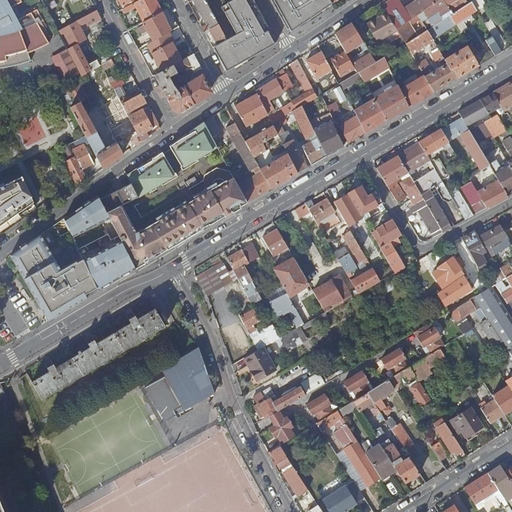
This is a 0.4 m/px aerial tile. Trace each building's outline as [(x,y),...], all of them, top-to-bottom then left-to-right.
[(0,0),(0,68),(6,68),(16,66),(26,63),(31,61),(28,53),(39,49),(48,44),(41,31),(46,27),(36,10),(17,20),(11,8),(21,3),(20,0),(0,0)] [(139,0),(123,9),(124,13),(136,7),(143,22),(161,12),(155,0),(139,0)] [(218,24),(204,0),(193,0),(207,26),(203,29),(204,32),(218,24)] [(217,45),(215,46),(228,68),(232,66),(255,53),(273,43),(276,42),(254,3),(253,0),(232,0),(226,3),(230,10),(224,13),(236,34),(226,40),(217,45)] [(288,28),(288,26),(273,0),(270,0),(286,29),(288,28)] [(273,0),(288,26),(331,3),(329,0),(273,0)] [(394,0),(388,0),(385,2),(381,5),(387,13),(390,19),(401,11),(394,0)] [(433,4),(430,0),(417,0),(416,1),(401,11),(390,19),(396,29),(433,4)] [(440,0),(438,2),(444,10),(459,0),(440,0)] [(473,0),(471,2),(477,11),(485,5),(482,0),(473,0)] [(470,15),(477,11),(471,2),(449,16),(454,25),(460,34),(468,29),(464,22),(472,17),(470,15)] [(230,10),(226,3),(220,7),(224,13),(230,10)] [(288,26),(288,28),(290,31),(332,4),(331,3),(288,26)] [(430,10),(429,8),(412,19),(418,28),(441,12),(437,6),(430,10)] [(96,10),(58,31),(60,35),(64,32),(71,47),(67,49),(80,73),(81,76),(101,65),(111,59),(112,59),(108,52),(95,59),(96,61),(88,65),(77,45),(86,40),(78,26),(85,22),(87,26),(101,19),(96,10)] [(165,19),(161,12),(143,22),(142,22),(143,23),(137,26),(141,32),(146,29),(153,40),(169,32),(170,31),(164,20),(165,19)] [(396,29),(390,19),(387,13),(367,25),(377,42),(397,31),(396,29)] [(427,30),(432,39),(454,25),(449,16),(427,30)] [(363,41),(351,23),(335,34),(344,52),(345,53),(351,49),(353,52),(355,50),(354,47),(363,41)] [(218,24),(204,32),(206,34),(210,32),(217,45),(226,40),(218,24)] [(405,44),(411,53),(432,39),(427,30),(405,44)] [(169,32),(153,40),(146,44),(161,72),(173,66),(182,60),(172,43),(174,41),(169,32)] [(485,40),(495,56),(502,52),(492,36),(485,40)] [(430,43),(434,41),(432,39),(411,53),(412,55),(430,43)] [(424,76),(434,93),(456,79),(445,59),(434,41),(430,43),(435,53),(432,55),(436,62),(439,60),(443,67),(430,75),(426,68),(428,67),(424,60),(417,64),(424,76)] [(445,59),(456,79),(479,66),(468,46),(445,59)] [(50,58),(63,83),(79,74),(66,49),(50,58)] [(316,79),(331,70),(321,51),(305,61),(310,68),(306,70),(310,77),(313,75),(316,79)] [(340,77),(354,68),(352,64),(345,53),(344,52),(331,60),(340,77)] [(395,56),(392,52),(384,57),(386,62),(395,56)] [(255,53),(232,66),(235,70),(257,56),(255,53)] [(358,72),(375,62),(370,53),(352,64),(354,68),(357,73),(358,72)] [(182,60),(173,66),(177,73),(185,68),(186,71),(192,68),(195,72),(199,70),(198,68),(201,67),(194,54),(182,60)] [(386,62),(384,57),(375,62),(358,72),(364,82),(385,69),(388,74),(391,72),(386,62)] [(114,64),(111,59),(101,65),(103,70),(114,64)] [(292,103),(295,110),(301,106),(317,97),(312,89),(297,60),(289,65),(298,81),(302,79),(309,91),(291,101),(292,103)] [(161,72),(154,76),(173,112),(181,114),(194,105),(184,86),(177,90),(169,77),(177,73),(173,66),(161,72)] [(184,86),(194,105),(208,95),(209,89),(202,75),(196,79),(194,76),(191,78),(193,81),(184,86)] [(285,75),(279,78),(285,90),(292,87),(285,75)] [(400,90),(408,107),(434,93),(424,76),(419,79),(419,82),(407,89),(404,88),(400,90)] [(146,102),(141,94),(133,98),(129,100),(127,101),(120,86),(124,84),(120,78),(110,83),(126,113),(133,109),(146,102)] [(276,80),(255,92),(257,94),(265,111),(274,106),(270,99),(283,91),(276,80)] [(511,80),(493,92),(504,112),(511,107),(511,80)] [(73,106),(70,108),(85,136),(102,169),(123,154),(112,133),(108,135),(113,144),(104,149),(80,103),(88,98),(81,84),(66,92),(73,106)] [(374,99),(387,120),(408,107),(400,90),(398,85),(392,88),(391,86),(384,90),(385,93),(374,99)] [(317,97),(321,95),(322,94),(317,86),(312,89),(317,97)] [(365,97),(366,99),(372,95),(367,87),(361,91),(365,97)] [(493,92),(459,112),(462,118),(467,126),(498,109),(500,114),(504,112),(493,92)] [(265,111),(257,94),(234,107),(246,127),(253,123),(254,125),(260,122),(259,119),(267,115),(265,111)] [(354,111),(365,133),(373,128),(372,126),(378,122),(380,122),(380,124),(387,120),(374,99),(372,95),(366,99),(368,103),(354,111)] [(351,106),(352,107),(354,111),(368,103),(366,99),(365,97),(351,106)] [(331,112),(341,108),(338,100),(328,104),(331,112)] [(107,125),(94,101),(89,104),(99,123),(100,122),(102,127),(107,125)] [(281,118),(294,110),(295,110),(292,103),(277,111),(281,118)] [(302,147),(311,165),(326,156),(317,138),(301,106),(295,110),(294,110),(308,138),(310,137),(314,140),(302,147)] [(158,125),(148,107),(136,113),(128,117),(138,135),(158,125)] [(339,126),(348,143),(365,133),(354,111),(352,107),(349,108),(350,110),(349,111),(353,118),(339,126)] [(136,113),(133,109),(126,113),(128,117),(136,113)] [(267,115),(272,123),(277,121),(272,112),(267,115)] [(494,138),(507,131),(498,115),(484,122),(494,138)] [(277,135),(278,136),(284,132),(280,124),(286,120),(284,117),(272,124),(273,126),(277,135)] [(462,118),(441,130),(448,142),(461,134),(480,168),(481,170),(490,165),(469,130),(467,126),(462,118)] [(247,201),(248,203),(271,189),(260,170),(253,157),(249,150),(245,142),(232,120),(224,124),(250,171),(253,169),(256,174),(238,185),(247,201)] [(218,147),(205,123),(202,125),(201,123),(189,131),(193,137),(187,141),(183,136),(172,144),(173,146),(170,147),(182,168),(192,162),(191,161),(208,151),(208,152),(218,147)] [(264,142),(277,135),(273,126),(265,130),(264,128),(261,130),(262,132),(245,142),(249,150),(264,142)] [(317,138),(326,156),(343,146),(335,129),(317,138)] [(441,130),(441,129),(430,136),(438,149),(441,147),(449,159),(456,155),(448,142),(441,130)] [(419,143),(426,156),(438,149),(430,136),(419,143)] [(511,169),(511,139),(510,136),(503,140),(511,156),(511,159),(508,162),(510,166),(511,169)] [(287,153),(297,173),(309,166),(302,153),(299,154),(292,139),(282,144),(287,153)] [(249,150),(253,157),(268,149),(264,142),(249,150)] [(419,143),(398,156),(408,173),(429,160),(426,156),(419,143)] [(77,183),(86,178),(82,169),(72,151),(68,144),(63,147),(70,160),(65,162),(77,183)] [(72,151),(82,169),(94,163),(84,145),(72,151)] [(130,175),(129,176),(140,196),(176,175),(162,153),(160,154),(159,153),(147,161),(150,166),(144,170),(141,165),(129,173),(130,175)] [(260,170),(271,189),(297,173),(287,153),(260,170)] [(398,156),(377,168),(399,205),(402,203),(401,201),(405,199),(395,181),(408,173),(398,156)] [(436,159),(430,162),(435,169),(437,173),(442,170),(436,159)] [(505,191),(511,186),(511,169),(510,166),(495,175),(499,180),(505,191)] [(480,168),(468,175),(469,178),(473,176),(482,171),(481,170),(480,168)] [(438,185),(442,182),(440,178),(437,173),(435,169),(413,182),(421,195),(429,190),(438,185)] [(437,173),(440,178),(445,175),(442,170),(437,173)] [(129,176),(127,177),(138,197),(140,196),(129,176)] [(186,181),(189,187),(198,182),(195,176),(186,181)] [(469,178),(475,187),(479,184),(476,178),(474,179),(473,176),(469,178)] [(224,214),(225,216),(241,206),(240,204),(247,201),(238,185),(234,177),(227,181),(226,182),(225,181),(218,185),(212,189),(213,191),(207,195),(205,190),(193,197),(194,199),(209,223),(224,214)] [(416,206),(424,201),(421,195),(413,182),(410,177),(401,183),(412,200),(407,203),(411,209),(416,206)] [(469,185),(462,190),(476,214),(487,208),(477,192),(475,187),(469,178),(467,180),(469,185)] [(487,208),(508,196),(505,191),(499,180),(477,192),(487,208)] [(7,186),(21,214),(31,207),(18,181),(7,186)] [(204,189),(205,190),(207,195),(213,191),(212,189),(218,185),(216,182),(204,189)] [(0,228),(21,214),(7,186),(0,189),(0,228)] [(361,186),(348,194),(361,215),(382,203),(376,192),(367,197),(361,186)] [(433,215),(441,211),(440,208),(429,190),(421,195),(424,201),(433,215)] [(465,220),(473,216),(457,190),(450,195),(465,220)] [(115,192),(99,199),(100,200),(101,202),(102,204),(106,212),(122,205),(115,192)] [(97,195),(86,203),(88,207),(93,207),(101,202),(100,200),(99,199),(97,195)] [(341,198),(333,202),(350,231),(358,226),(341,198)] [(188,203),(203,229),(225,216),(224,214),(209,223),(194,199),(188,203)] [(310,200),(305,203),(328,243),(331,241),(320,221),(325,218),(327,221),(332,218),(330,215),(335,212),(328,199),(314,207),(310,200)] [(162,218),(153,223),(167,250),(203,229),(188,203),(187,201),(174,208),(173,209),(176,213),(170,217),(169,214),(162,218)] [(411,209),(404,215),(408,221),(420,214),(434,237),(443,232),(433,215),(424,201),(416,206),(411,209)] [(86,203),(63,219),(66,224),(69,229),(76,244),(90,234),(88,231),(93,226),(93,227),(94,227),(94,228),(95,228),(96,228),(97,228),(98,228),(99,228),(103,225),(110,220),(106,212),(102,204),(101,202),(93,207),(88,207),(86,203)] [(125,212),(122,205),(106,212),(110,220),(122,243),(136,269),(141,266),(139,262),(144,260),(148,258),(160,252),(161,254),(165,252),(151,224),(143,229),(136,233),(128,218),(124,219),(122,214),(125,212)] [(296,209),(300,217),(307,214),(303,205),(296,209)] [(161,215),(162,218),(169,214),(170,217),(176,213),(173,209),(174,208),(173,208),(161,215)] [(443,232),(452,228),(441,211),(433,215),(443,232)] [(167,250),(153,223),(151,224),(165,252),(167,250)] [(491,256),(510,245),(505,236),(506,236),(500,225),(481,236),(491,256)] [(397,228),(376,240),(380,248),(402,235),(397,228)] [(288,247),(277,229),(263,237),(273,256),(288,247)] [(362,250),(350,231),(342,235),(354,255),(362,250)] [(475,232),(462,239),(466,247),(477,267),(485,262),(480,254),(485,251),(475,232)] [(60,270),(40,235),(10,255),(48,321),(99,291),(86,266),(83,259),(77,263),(76,261),(60,270)] [(404,239),(402,235),(380,248),(395,273),(417,261),(413,254),(400,261),(392,246),(404,239)] [(122,243),(86,266),(99,291),(136,269),(122,243)] [(252,244),(242,249),(249,263),(259,257),(252,244)] [(473,297),(449,312),(450,313),(463,334),(472,329),(473,328),(472,325),(469,327),(466,321),(463,322),(460,319),(480,306),(474,296),(488,287),(485,282),(477,267),(466,247),(438,267),(439,269),(433,273),(437,281),(444,289),(466,273),(478,291),(471,294),(473,297)] [(344,248),(334,253),(347,274),(356,268),(348,254),(344,248)] [(233,270),(237,278),(249,301),(259,296),(244,266),(249,263),(242,249),(227,258),(233,270)] [(212,267),(196,276),(196,278),(207,296),(237,278),(233,270),(228,273),(218,255),(209,261),(212,267)] [(294,258),(273,269),(283,287),(287,294),(289,297),(310,285),(294,258)] [(509,264),(496,271),(498,274),(501,280),(505,277),(508,276),(511,273),(511,265),(510,267),(509,264)] [(351,281),(358,294),(381,281),(373,268),(351,281)] [(495,285),(507,303),(511,300),(511,273),(508,276),(495,285)] [(498,274),(485,282),(488,287),(491,286),(495,283),(501,280),(498,274)] [(313,291),(326,312),(331,309),(329,306),(342,299),(343,302),(351,298),(338,276),(330,281),(331,282),(313,291)] [(511,319),(491,286),(488,287),(474,296),(480,306),(488,319),(505,346),(507,349),(511,346),(511,319)] [(283,287),(266,295),(270,302),(287,294),(283,287)] [(287,294),(270,302),(278,316),(291,310),(300,327),(304,324),(289,297),(287,294)] [(234,298),(231,299),(237,312),(240,310),(234,298)] [(137,320),(134,316),(128,319),(130,324),(96,344),(93,340),(87,343),(89,348),(55,368),(52,364),(46,368),(49,372),(31,382),(41,398),(42,398),(42,397),(52,391),(52,392),(58,388),(59,387),(64,384),(65,384),(71,381),(71,380),(92,367),(93,368),(99,364),(99,363),(105,360),(105,361),(112,357),(112,355),(133,343),(134,344),(140,340),(140,339),(145,336),(146,336),(152,333),(153,331),(163,326),(164,326),(166,324),(160,314),(158,315),(154,310),(137,320)] [(264,330),(254,310),(240,317),(257,351),(258,351),(259,350),(264,348),(271,343),(264,330)] [(505,346),(488,319),(480,324),(497,351),(505,346)] [(440,348),(444,346),(439,338),(433,329),(430,324),(417,331),(420,336),(417,338),(421,344),(425,343),(426,346),(431,353),(440,348)] [(272,326),(264,330),(271,343),(273,342),(279,339),(272,326)] [(299,327),(287,334),(279,339),(273,342),(278,353),(290,346),(291,348),(300,343),(300,344),(310,338),(309,335),(305,338),(299,327)] [(435,327),(433,329),(439,338),(441,337),(435,327)] [(87,343),(93,340),(91,335),(84,339),(87,343)] [(201,357),(198,347),(193,350),(198,358),(201,357)] [(257,351),(244,358),(257,381),(276,371),(264,348),(259,350),(258,351),(257,351)] [(381,360),(385,366),(388,364),(390,368),(395,376),(408,368),(403,360),(406,358),(400,348),(381,360)] [(431,353),(419,361),(409,367),(415,376),(418,381),(432,373),(429,369),(446,359),(440,348),(431,353)] [(198,358),(193,350),(161,369),(165,376),(144,387),(164,422),(176,415),(176,414),(174,412),(180,408),(179,408),(188,403),(190,407),(214,393),(201,357),(198,358)] [(44,363),(46,368),(52,364),(50,360),(44,363)] [(415,376),(409,367),(408,368),(395,376),(388,379),(394,389),(396,391),(398,389),(397,387),(415,376)] [(344,383),(348,389),(351,387),(353,390),(357,398),(361,396),(368,392),(370,391),(365,383),(368,381),(362,371),(344,383)] [(308,394),(325,384),(319,373),(302,383),(308,394)] [(388,379),(379,385),(370,391),(368,392),(373,401),(394,389),(388,379)] [(430,400),(419,382),(410,387),(421,406),(430,400)] [(505,388),(492,396),(494,400),(494,399),(504,414),(511,409),(511,392),(506,383),(503,385),(505,388)] [(261,410),(265,418),(306,395),(301,387),(273,402),(270,398),(270,397),(265,400),(261,393),(253,397),(258,404),(261,403),(264,408),(261,410)] [(270,397),(270,398),(274,396),(270,388),(261,393),(265,400),(270,397)] [(373,401),(368,392),(361,396),(357,398),(352,401),(358,410),(373,401)] [(310,412),(313,410),(315,413),(320,421),(333,413),(328,406),(331,404),(325,394),(306,406),(310,412)] [(494,400),(492,396),(488,399),(490,402),(486,404),(485,402),(480,405),(481,408),(480,408),(490,423),(503,415),(504,414),(494,399),(494,400)] [(11,412),(5,397),(0,399),(0,408),(3,415),(11,412)] [(176,414),(190,407),(188,403),(179,408),(180,408),(174,412),(176,414)] [(470,408),(451,421),(458,432),(461,430),(468,441),(484,431),(470,408)] [(343,419),(338,410),(334,413),(333,413),(320,421),(317,423),(322,431),(343,419)] [(370,415),(364,419),(372,432),(378,427),(370,415)] [(277,436),(282,444),(295,436),(290,428),(293,426),(287,417),(268,428),(272,435),(275,433),(277,436)] [(391,417),(386,421),(391,429),(396,425),(391,417)] [(345,418),(329,427),(332,432),(347,423),(345,418)] [(436,428),(444,422),(442,418),(433,423),(436,428)] [(460,461),(466,457),(444,422),(436,428),(452,453),(454,451),(460,461)] [(357,441),(347,425),(338,431),(348,447),(357,441)] [(379,428),(372,432),(374,436),(380,444),(381,446),(388,442),(379,428)] [(403,429),(395,435),(402,446),(410,441),(403,429)] [(380,444),(374,436),(360,445),(361,448),(365,453),(380,444)] [(438,443),(431,447),(440,460),(447,456),(438,443)] [(383,449),(381,446),(380,444),(365,453),(380,478),(381,478),(395,469),(383,449)] [(391,444),(383,449),(395,469),(404,483),(419,474),(410,459),(409,457),(403,461),(400,457),(391,444)] [(280,446),(271,451),(285,473),(283,474),(298,496),(308,490),(280,446)] [(367,486),(380,478),(365,453),(361,448),(348,456),(367,486)] [(416,449),(407,455),(409,457),(410,459),(412,458),(419,454),(416,449)] [(487,473),(498,488),(505,499),(511,494),(511,484),(503,470),(499,465),(487,473)] [(511,466),(511,465),(503,470),(511,484),(511,466)] [(464,488),(470,497),(474,504),(498,488),(487,473),(464,488)] [(364,498),(353,481),(323,500),(329,511),(342,511),(356,504),(355,503),(364,498)] [(308,490),(298,496),(302,503),(312,496),(308,490)]
